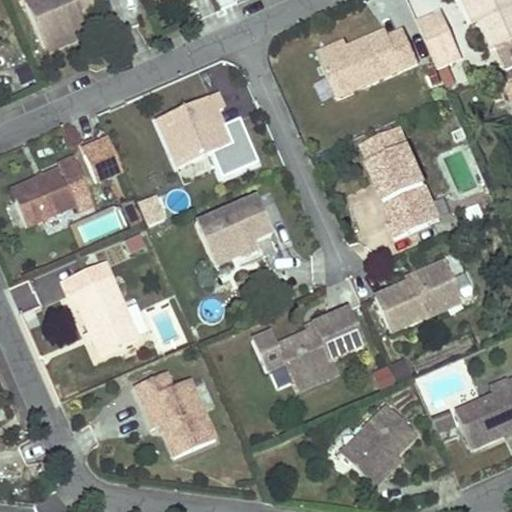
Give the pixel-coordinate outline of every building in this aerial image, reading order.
[(35,0),(23,5),(45,56),(89,37),(81,20),(78,21),(75,13),(106,0),(105,0),(35,0)] [(479,13),(473,0),(461,0),(471,25),(480,21),(486,18),(484,11),(479,13)] [(511,0),(473,0),(479,13),(484,11),(486,18),(480,21),(493,52),(511,43),(511,0)] [(451,36),(443,18),(419,28),(426,46),(448,37),(451,36)] [(337,101),(418,65),(404,33),(390,39),(386,32),(346,50),(319,62),(337,101)] [(459,61),(448,37),(426,46),(437,70),(459,61)] [(319,62),(346,50),(342,44),(317,55),(319,62)] [(509,104),(505,95),(493,100),(497,109),(509,104)] [(240,121),(222,128),(213,127),(209,116),(215,113),(222,110),(216,96),(155,122),(177,171),(213,154),(223,176),(257,161),(248,139),(240,121)] [(222,128),(215,113),(209,116),(213,127),(222,128)] [(434,208),(400,131),(362,148),(370,167),(368,168),(393,225),(389,227),(395,242),(429,227),(423,213),(434,208)] [(100,139),(80,148),(97,186),(118,177),(100,139)] [(77,207),(71,196),(86,189),(73,160),(57,167),(59,171),(10,193),(26,230),(77,207)] [(245,247),(271,236),(255,199),(195,226),(211,263),(245,247)] [(131,231),(145,225),(141,216),(135,204),(121,211),(123,215),(130,229),(131,231)] [(482,220),(477,206),(463,213),(468,225),(482,220)] [(440,222),(434,208),(423,213),(429,227),(440,222)] [(162,222),(157,209),(141,216),(145,225),(147,228),(162,222)] [(123,215),(120,217),(126,231),(130,229),(123,215)] [(143,250),(138,237),(122,243),(127,256),(143,250)] [(214,269),(249,255),(245,247),(211,263),(214,269)] [(439,304),(457,296),(443,264),(413,277),(415,282),(407,285),(374,300),(390,337),(443,313),(439,304)] [(137,342),(104,265),(60,284),(73,312),(78,310),(99,359),(137,342)] [(415,282),(413,277),(405,280),(407,285),(415,282)] [(32,292),(28,283),(8,292),(19,315),(40,306),(34,292),(32,292)] [(443,313),(462,305),(457,296),(439,304),(443,313)] [(329,363),(363,349),(346,312),(312,327),(314,331),(307,334),(276,347),(270,334),(251,342),(265,374),(283,366),(309,377),(331,368),(329,363)] [(410,378),(402,362),(390,367),(397,384),(410,378)] [(296,395),(336,377),(331,368),(309,377),(283,366),(296,395)] [(393,387),(386,370),(373,375),(380,393),(393,387)] [(215,442),(189,382),(172,390),(165,375),(135,388),(142,404),(148,401),(159,428),(173,461),(215,442)] [(511,433),(511,381),(505,385),(508,390),(492,398),(454,414),(470,452),(511,433)] [(508,390),(505,385),(505,383),(488,390),(492,398),(508,390)] [(159,428),(148,401),(142,404),(154,430),(159,428)] [(396,459),(415,439),(386,410),(339,457),(373,490),(385,478),(381,474),(396,459)] [(455,428),(450,416),(432,423),(436,436),(455,428)] [(385,478),(400,463),(396,459),(381,474),(385,478)]
